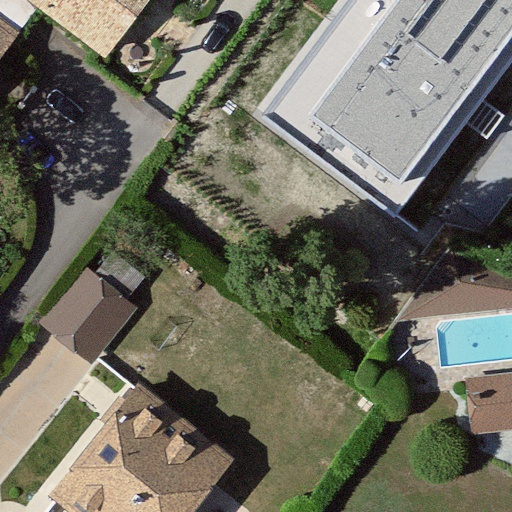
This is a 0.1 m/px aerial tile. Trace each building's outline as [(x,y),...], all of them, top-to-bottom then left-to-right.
[(0,0),(0,10),(20,25),(37,0),(0,0)] [(41,0),(105,52),(146,0),(41,0)] [(400,214),(511,64),(511,0),(352,0),(266,115),(400,214)] [(0,10),(0,51),(20,25),(0,10)] [(511,273),(453,247),(397,321),(511,308),(511,273)] [(139,306),(89,265),(43,322),(68,342),(93,362),(139,306)] [(511,373),(466,379),(473,434),(511,429),(511,373)] [(142,383),(55,491),(81,511),(188,511),(233,457),(142,383)]
